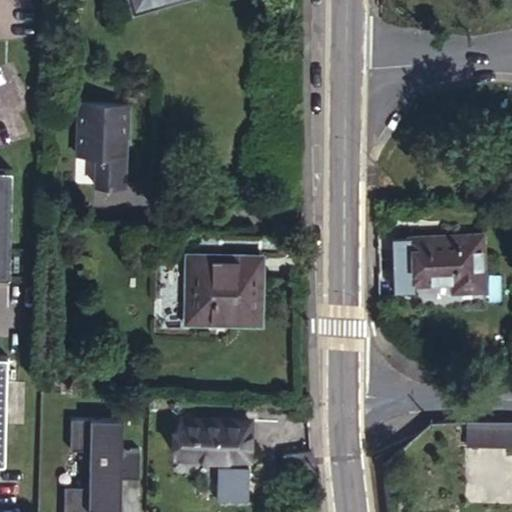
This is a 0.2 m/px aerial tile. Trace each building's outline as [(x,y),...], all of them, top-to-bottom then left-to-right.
[(132,0),(136,13),(181,0),(132,0)] [(132,108),(81,106),(79,158),(98,158),(97,188),(127,189),(128,158),(124,158),(125,140),(131,140),(132,108)] [(0,161),(0,267),(11,268),(12,162),(0,161)] [(451,282),(452,289),(481,288),(479,238),(392,239),(392,290),(409,290),(409,282),(451,282)] [(252,257),(183,254),(181,319),(251,319),(252,257)] [(0,348),(0,454),(7,454),(8,349),(0,348)] [(256,375),(241,374),(240,398),(257,397),(256,375)] [(303,375),(281,375),(279,398),(303,398),(303,375)] [(246,418),(178,417),(178,454),(226,455),(226,463),(218,463),(218,497),(245,497),(245,464),(243,464),(243,456),(246,456),(246,418)] [(122,419),(74,418),(73,448),(92,448),(92,484),(67,484),(66,511),(120,511),(121,484),(117,484),(118,475),(121,475),(139,476),(140,449),(121,449),(122,419)] [(511,420),(465,420),(464,448),(511,449),(511,420)] [(309,448),(283,450),(285,471),(311,469),(309,448)]
